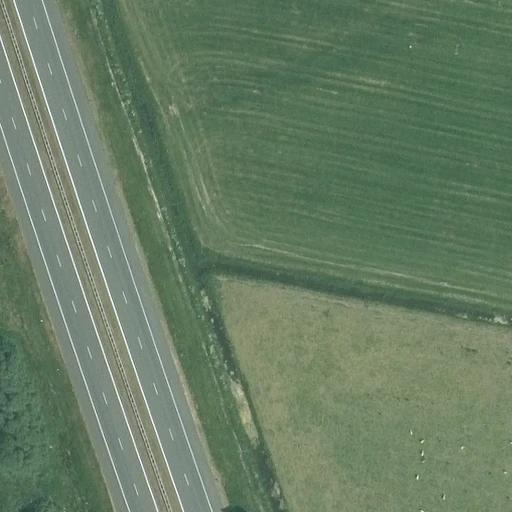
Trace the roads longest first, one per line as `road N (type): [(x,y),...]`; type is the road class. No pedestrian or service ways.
road 1 (motorway): [(204,511),(31,0)]
road 2 (motorway): [(0,75),(144,511)]
